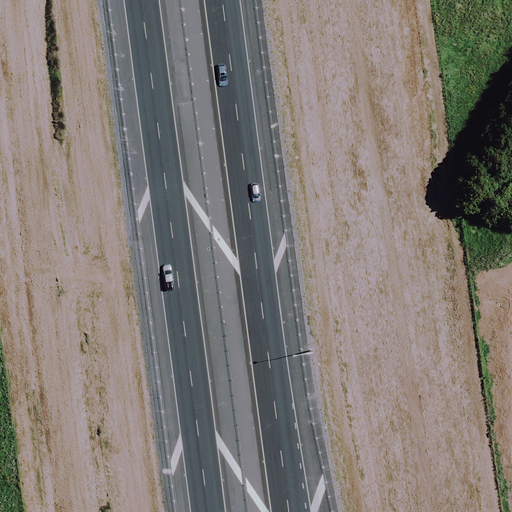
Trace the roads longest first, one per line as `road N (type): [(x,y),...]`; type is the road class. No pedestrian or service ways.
road 1 (motorway): [(209,511),(141,0)]
road 2 (motorway): [(222,0),(287,511)]
